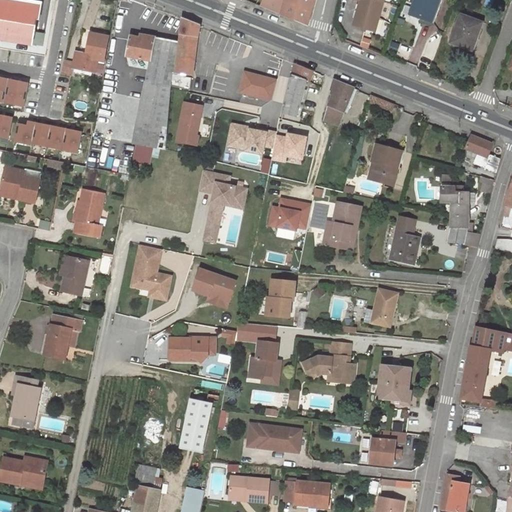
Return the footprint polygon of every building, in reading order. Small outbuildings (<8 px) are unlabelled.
[(6,0),(0,0),(0,39),(43,46),(45,33),(40,33),(34,32),(39,5),(6,0)] [(273,12),(276,4),(265,0),(263,0),(261,7),(273,12)] [(286,0),(284,8),(282,15),(307,26),(314,0),(286,0)] [(357,0),(360,1),(353,26),(359,28),(362,32),(366,30),(373,32),(382,0),(357,0)] [(415,0),(411,11),(419,14),(418,18),(433,23),(442,0),(415,0)] [(284,8),(276,4),(273,12),(282,15),(284,8)] [(482,22),(462,15),(451,44),(472,51),(482,22)] [(192,75),(200,26),(182,19),(179,42),(175,73),(192,75)] [(89,34),(105,38),(106,33),(90,29),(89,34)] [(103,61),(108,38),(105,38),(89,34),(85,54),(76,53),(73,68),(94,72),(97,60),(103,61)] [(141,59),(150,61),(151,61),(156,37),(140,35),(139,38),(131,36),(127,56),(130,57),(141,59)] [(148,70),(171,73),(175,73),(179,42),(156,37),(151,61),(150,61),(148,70)] [(141,59),(130,57),(129,64),(140,66),(141,59)] [(314,72),(294,64),(291,74),(310,81),(314,72)] [(61,73),(69,76),(70,69),(62,67),(61,73)] [(164,150),(171,73),(148,70),(133,143),(164,150)] [(262,108),(272,101),(277,81),(248,73),(240,103),(262,108)] [(295,116),(306,81),(291,74),(283,113),(295,116)] [(338,125),(355,88),(334,80),(330,91),(333,93),(325,121),(338,125)] [(395,105),(371,95),(370,102),(392,111),(395,105)] [(196,136),(202,106),(184,102),(176,143),(196,147),(198,136),(196,136)] [(89,150),(93,127),(63,121),(63,120),(46,116),(37,157),(41,158),(45,158),(48,159),(63,161),(75,164),(78,148),(89,150)] [(274,148),(277,133),(259,129),(259,131),(250,129),(250,130),(232,127),(228,145),(246,149),(246,150),(262,153),(264,146),(274,148)] [(475,162),(496,173),(499,159),(488,154),(492,144),(472,135),(465,149),(478,155),(475,162)] [(393,185),(402,151),(376,144),(372,161),(374,161),(380,163),(375,180),(393,185)] [(63,161),(48,159),(47,165),(62,168),(63,161)] [(380,163),(374,161),(369,179),(375,180),(380,163)] [(19,193),(18,198),(35,202),(40,180),(24,176),(25,171),(6,167),(1,189),(19,193)] [(230,178),(203,172),(199,191),(214,194),(208,220),(220,222),(223,205),(231,207),(233,201),(244,204),(247,190),(228,186),(230,178)] [(494,180),(481,177),(480,182),(483,183),(492,186),(494,180)] [(492,186),(483,183),(481,191),(491,194),(492,186)] [(452,202),(452,228),(452,229),(467,229),(468,229),(468,204),(469,193),(462,193),(462,187),(441,187),(441,202),(452,202)] [(19,193),(1,189),(0,194),(18,198),(19,193)] [(97,226),(104,194),(83,190),(80,201),(77,214),(76,214),(75,214),(73,220),(77,221),(74,231),(100,236),(102,226),(97,226)] [(280,207),(274,205),(269,225),(307,234),(314,204),(282,196),(280,207)] [(243,210),(244,204),(233,201),(231,207),(243,210)] [(323,244),(353,250),(361,207),(338,202),(333,223),(328,222),(326,234),(323,244)] [(396,231),(413,236),(416,220),(399,217),(396,231)] [(467,229),(452,229),(449,242),(464,243),(466,233),(467,229)] [(390,259),(414,265),(420,237),(413,236),(396,231),(390,259)] [(480,235),(466,233),(464,243),(463,244),(477,247),(480,235)] [(511,239),(510,239),(497,238),(495,248),(511,251),(511,239)] [(157,273),(163,249),(141,244),(132,286),(156,291),(157,289),(169,291),(172,276),(157,273)] [(69,257),(83,260),(84,254),(70,252),(69,257)] [(65,276),(69,257),(65,256),(61,275),(65,276)] [(82,294),(89,261),(83,260),(69,257),(65,276),(62,290),(82,294)] [(237,281),(201,268),(193,290),(218,298),(218,297),(230,301),(237,281)] [(295,300),(296,282),(273,280),(272,298),(269,297),(268,315),(291,317),(292,304),(289,304),(289,300),(292,300),(295,300)] [(167,300),(169,291),(157,289),(156,291),(151,290),(150,296),(167,300)] [(375,310),(372,324),(379,325),(379,323),(389,325),(398,293),(380,289),(375,310)] [(227,308),(230,301),(218,297),(218,298),(210,295),(208,301),(227,308)] [(375,310),(368,309),(365,322),(372,324),(375,310)] [(482,312),(478,327),(485,329),(489,313),(482,312)] [(80,330),(82,321),(72,319),(54,315),(52,324),(51,324),(45,355),(66,359),(68,345),(72,329),(77,330),(80,330)] [(470,345),(461,398),(480,401),(490,350),(503,352),(503,349),(505,344),(507,333),(485,329),(478,327),(476,327),(472,346),(470,345)] [(450,341),(452,330),(445,328),(442,339),(450,341)] [(72,329),(68,345),(74,346),(77,330),(72,329)] [(231,330),(229,343),(235,344),(238,332),(231,330)] [(191,338),(171,337),(171,359),(191,360),(191,357),(197,357),(202,362),(208,356),(209,337),(191,337),(191,338)] [(252,358),(250,371),(254,378),(262,379),(263,375),(271,376),(274,361),(276,361),(278,344),(259,341),(257,358),(252,358)] [(302,363),(310,379),(321,373),(329,374),(329,376),(343,377),(342,382),(353,383),(355,371),(349,370),(344,370),(345,364),(350,364),(352,343),(333,341),(330,357),(319,356),(302,363)] [(410,405),(412,392),(408,392),(410,369),(383,366),(378,398),(393,400),(401,401),(401,404),(410,405)] [(17,376),(13,394),(17,395),(16,398),(19,399),(14,424),(33,428),(41,389),(37,388),(39,380),(17,376)] [(298,392),(290,391),(289,400),(297,400),(298,392)] [(201,452),(212,403),(190,398),(180,448),(201,452)] [(288,407),(296,408),(297,400),(289,400),(288,407)] [(220,417),(215,441),(222,442),(226,418),(220,417)] [(250,424),(248,446),(299,453),(301,430),(250,424)] [(69,443),(70,436),(63,434),(62,441),(69,443)] [(395,450),(395,441),(377,439),(373,439),(372,448),(371,455),(370,463),(393,465),(394,456),(395,450)] [(21,479),(43,484),(48,461),(26,456),(24,461),(4,457),(0,479),(0,480),(20,484),(21,479)] [(157,478),(159,469),(138,465),(136,473),(157,478)] [(157,478),(136,473),(134,485),(138,486),(160,490),(162,479),(157,478)] [(447,474),(440,508),(464,511),(469,484),(459,482),(460,476),(447,474)] [(268,496),(269,480),(269,479),(231,476),(230,494),(248,496),(248,500),(267,502),(268,496)] [(21,479),(20,484),(42,488),(43,484),(21,479)] [(281,497),(282,482),(269,480),(268,496),(281,497)] [(295,501),(311,503),(328,505),(330,486),(296,482),(287,480),(285,500),(295,501)] [(155,511),(160,490),(138,486),(131,511),(155,511)] [(199,511),(204,495),(186,492),(181,511),(199,511)] [(352,505),(354,495),(345,494),(344,503),(352,505)] [(401,511),(403,502),(380,497),(376,511),(401,511)]
